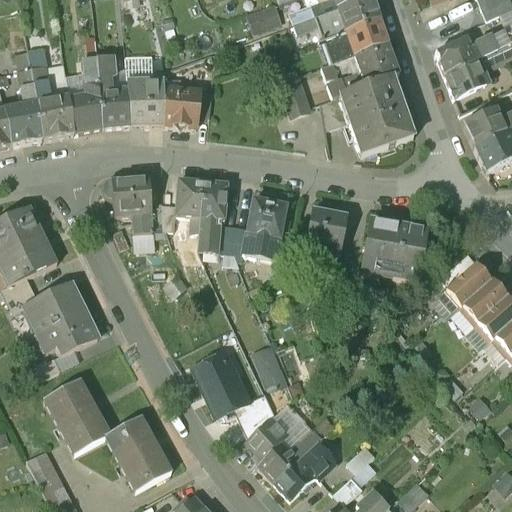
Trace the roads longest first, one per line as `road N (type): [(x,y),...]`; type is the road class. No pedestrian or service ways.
road 1 (residential): [(468,208),(408,192),(135,153),(56,162)]
road 2 (residential): [(246,511),(199,453),(56,162)]
road 3 (tertiary): [(468,208),(390,0)]
